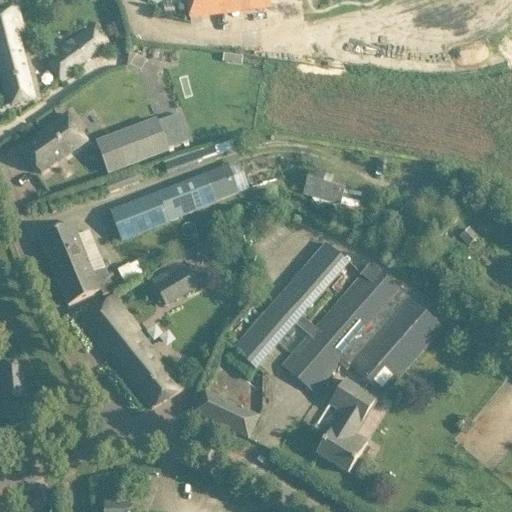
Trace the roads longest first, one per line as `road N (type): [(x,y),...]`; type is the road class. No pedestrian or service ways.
road 1 (unclassified): [(124,441),(0,165)]
road 2 (unclassified): [(321,511),(277,480),(179,440),(124,441)]
road 3 (unclassified): [(0,497),(124,441)]
